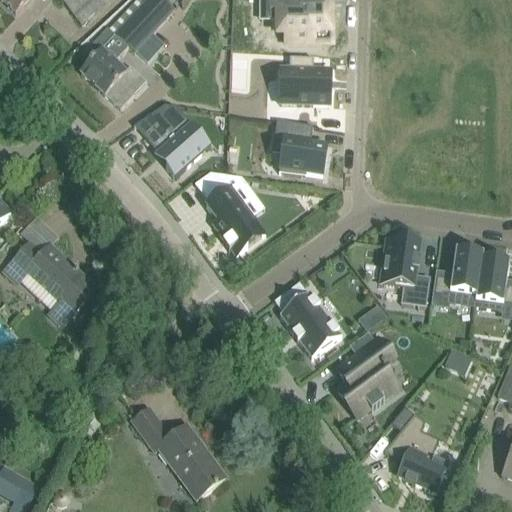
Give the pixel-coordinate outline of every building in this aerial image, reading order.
[(30,0),(0,0),(0,1),(16,16),(30,0)] [(57,0),(82,27),(111,0),(57,0)] [(102,53),(80,76),(121,113),(147,85),(130,70),(126,75),(116,66),(129,52),(134,57),(136,55),(146,64),(148,65),(164,47),(154,38),(176,14),(161,0),(140,0),(109,33),(107,31),(94,46),(102,53)] [(273,0),(273,6),(278,6),(278,24),(278,37),(284,37),(284,45),(305,45),(305,42),(333,42),(333,21),(330,21),(330,8),(314,8),(314,4),(314,0),(273,0)] [(281,73),(280,108),(329,110),(331,75),(313,74),(314,62),(290,62),(289,74),(281,73)] [(208,153),(190,132),(183,138),(161,112),(148,121),(155,130),(146,138),(168,164),(167,165),(169,168),(166,171),(174,180),(173,181),(174,183),(208,153)] [(311,150),(313,131),(292,127),(289,145),(284,145),(279,177),(306,180),(306,177),(322,180),(327,152),(311,150)] [(266,238),(234,195),(246,187),(242,182),(210,177),(195,189),(209,208),(206,210),(218,226),(214,230),(236,260),(266,238)] [(0,227),(11,215),(0,204),(0,227)] [(387,244),(380,288),(403,291),(401,307),(426,310),(430,282),(415,280),(416,276),(418,276),(420,265),(418,265),(420,249),(387,244)] [(75,272),(52,251),(51,250),(42,259),(30,247),(12,267),(2,276),(17,290),(21,286),(52,314),(47,319),(61,332),(73,318),(97,293),(77,275),(79,273),(76,271),(75,272)] [(436,275),(433,297),(450,299),(449,304),(475,308),(476,308),(482,261),(483,261),(483,258),(456,254),(452,277),(436,275)] [(475,308),(475,310),(502,314),(503,308),(511,308),(511,290),(506,289),(509,265),(483,261),(482,261),(476,308),(475,308)] [(312,363),(342,341),(310,297),(308,299),(300,287),(275,306),(283,317),(280,319),(312,363)] [(346,387),(336,395),(356,422),(370,412),(372,414),(384,405),(382,402),(397,391),(394,387),(384,375),(387,373),(384,370),(394,363),(384,351),(385,351),(379,343),(375,345),(368,336),(350,350),(357,359),(343,370),(337,375),(346,387)] [(511,374),(509,374),(498,402),(511,407),(511,408),(510,414),(511,414),(511,374)] [(401,436),(384,456),(405,466),(399,480),(436,497),(448,471),(430,464),(439,444),(421,436),(425,428),(405,411),(392,428),(401,436)] [(172,442),(150,413),(133,426),(155,455),(159,453),(199,506),(226,482),(188,430),(172,442)] [(94,433),(103,422),(93,415),(84,426),(94,433)] [(511,457),(503,479),(511,482),(511,457)] [(0,497),(25,511),(27,511),(40,489),(4,469),(0,475),(0,497)] [(60,496),(59,497),(58,498),(57,498),(56,500),(55,501),(55,502),(55,504),(55,505),(55,506),(56,508),(57,509),(58,510),(59,510),(60,511),(62,511),(63,511),(65,511),(66,510),(67,509),(68,508),(69,507),(69,506),(70,505),(70,503),(70,502),(69,501),(69,499),(68,498),(67,497),(66,497),(64,496),(63,496),(61,496),(60,496)]
